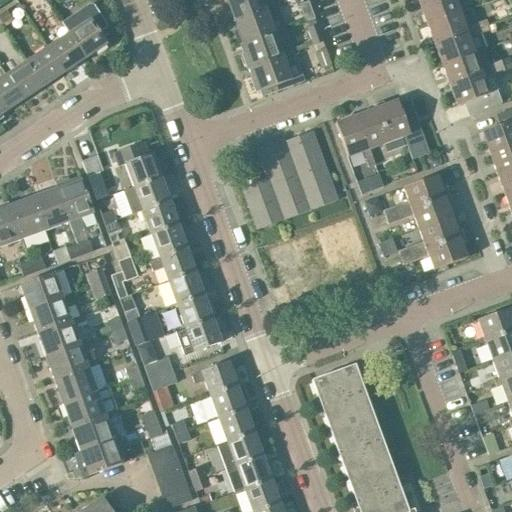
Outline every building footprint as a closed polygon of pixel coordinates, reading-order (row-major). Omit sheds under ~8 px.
[(225,0),(233,21),(265,10),(261,0),(225,0)] [(431,0),(419,4),(426,24),(460,12),(468,9),(464,0),(431,0)] [(314,19),(308,2),(299,5),(305,22),(314,19)] [(68,33),(68,34),(84,59),(106,44),(98,32),(107,26),(93,6),(89,5),(61,23),(68,33)] [(273,33),(265,10),(233,21),(242,45),(273,33)] [(6,11),(0,14),(0,23),(3,28),(14,22),(6,11)] [(460,12),(426,24),(433,45),(470,31),(472,37),(481,34),(477,23),(465,27),(460,13),(460,12)] [(485,20),(477,23),(481,34),(489,32),(485,20)] [(322,42),(316,25),(307,29),(313,45),(322,42)] [(470,31),(433,45),(440,65),(474,53),(469,38),(472,37),(470,31)] [(273,33),(242,45),(245,53),(241,54),(246,69),(282,56),(273,33)] [(68,34),(46,48),(63,73),(84,59),(68,34)] [(63,73),(46,48),(26,61),(43,87),(63,73)] [(331,65),(324,48),(316,52),(322,69),(331,65)] [(474,53),(440,65),(448,86),(482,74),(485,72),(487,77),(493,75),(496,74),(492,63),(488,65),(482,50),(474,53)] [(293,52),(282,56),(246,69),(246,70),(250,68),(253,76),(249,78),(255,93),(259,92),(261,97),(292,86),(285,66),(296,62),(293,52)] [(500,60),(492,63),(496,74),(504,71),(502,66),(500,60)] [(43,87),(26,61),(4,76),(21,101),(43,87)] [(482,74),(448,86),(456,107),(464,104),(468,115),(478,112),(501,103),(496,90),(492,92),(487,77),(485,72),(482,74)] [(0,112),(1,114),(21,101),(4,76),(0,78),(0,112)] [(368,150),(369,150),(403,137),(412,160),(429,154),(409,101),(398,105),(396,101),(356,116),(368,150)] [(480,132),(488,153),(511,143),(511,109),(499,114),(502,124),(480,132)] [(375,167),(368,150),(356,116),(334,124),(347,158),(362,152),(368,169),(375,167)] [(336,201),(311,132),(257,152),(267,179),(241,188),(256,230),(336,201)] [(122,164),(131,189),(159,179),(149,153),(145,154),(141,142),(110,153),(115,166),(122,164)] [(511,143),(488,153),(496,173),(511,167),(511,143)] [(511,167),(496,173),(503,194),(511,190),(511,167)] [(99,172),(86,177),(95,201),(108,197),(99,172)] [(382,212),(385,219),(444,197),(437,176),(402,189),(408,202),(382,212)] [(67,178),(54,183),(57,189),(69,223),(93,214),(81,180),(69,184),(67,178)] [(135,215),(140,213),(140,212),(167,202),(159,179),(131,189),(122,192),(131,217),(135,215)] [(57,189),(32,197),(45,231),(69,223),(57,189)] [(511,190),(503,194),(510,214),(511,213),(511,190)] [(32,197),(9,206),(21,240),(45,231),(32,197)] [(388,226),(413,217),(418,229),(452,217),(444,197),(385,219),(388,226)] [(377,199),(364,203),(369,217),(382,212),(377,199)] [(0,247),(21,240),(9,206),(7,202),(0,204),(0,247)] [(176,226),(167,202),(140,212),(140,213),(148,236),(176,226)] [(113,211),(100,215),(104,225),(116,221),(113,211)] [(397,252),(400,259),(459,237),(452,217),(418,229),(423,243),(397,252)] [(116,221),(104,225),(107,235),(118,231),(120,230),(118,225),(116,221)] [(184,249),(176,226),(148,236),(157,259),(184,249)] [(402,266),(428,257),(433,270),(467,258),(459,237),(400,259),(402,266)] [(88,241),(77,245),(81,256),(92,252),(88,241)] [(81,256),(77,245),(66,248),(70,261),(81,256)] [(161,270),(165,283),(193,272),(184,249),(157,259),(148,262),(152,273),(161,270)] [(40,258),(29,262),(34,274),(45,269),(40,258)] [(118,262),(121,272),(133,268),(130,258),(118,262)] [(34,274),(29,262),(18,266),(22,278),(34,274)] [(133,268),(121,272),(125,282),(137,277),(133,268)] [(84,275),(88,288),(106,281),(101,269),(84,275)] [(62,270),(19,285),(28,310),(62,297),(68,295),(65,286),(67,282),(62,270)] [(202,296),(193,272),(165,283),(174,307),(202,296)] [(106,281),(88,288),(93,300),(110,294),(106,281)] [(210,320),(202,296),(174,307),(182,330),(210,320)] [(70,321),(62,297),(28,310),(36,334),(70,321)] [(478,340),(479,343),(511,331),(511,312),(510,308),(476,320),(483,338),(478,340)] [(124,313),(123,313),(127,324),(139,319),(136,309),(124,313)] [(110,333),(123,329),(118,317),(106,322),(110,333)] [(143,328),(139,319),(127,324),(136,347),(151,341),(146,327),(143,328)] [(174,333),(182,355),(218,342),(210,320),(182,330),(183,330),(174,333)] [(79,345),(70,321),(36,334),(45,358),(79,345)] [(127,340),(123,329),(110,333),(114,345),(127,340)] [(485,346),(491,362),(511,354),(511,331),(479,343),(481,347),(485,346)] [(87,369),(79,345),(45,358),(54,381),(87,369)] [(493,380),(494,383),(511,376),(511,354),(491,362),(497,379),(493,380)] [(148,381),(172,372),(167,358),(143,367),(148,381)] [(200,373),(191,376),(194,385),(203,382),(209,396),(236,386),(236,385),(228,362),(200,372),(200,373)] [(462,362),(454,365),(458,374),(466,371),(462,362)] [(124,369),(128,380),(140,375),(136,364),(124,369)] [(393,489),(349,367),(311,381),(355,503),(350,505),(352,511),(420,511),(410,483),(393,489)] [(54,381),(62,405),(96,392),(87,369),(54,381)] [(177,383),(172,372),(148,381),(152,392),(177,383)] [(140,375),(128,380),(132,392),(144,387),(140,375)] [(500,387),(506,403),(511,400),(511,376),(494,383),(496,388),(500,387)] [(236,386),(209,396),(217,420),(245,409),(242,400),(245,399),(246,396),(242,383),(236,385),(236,386)] [(104,416),(96,392),(62,405),(71,429),(104,416)] [(485,401),(470,406),(473,414),(488,409),(485,401)] [(245,409),(217,420),(226,443),(254,433),(245,409)] [(141,416),(145,427),(157,422),(153,412),(141,416)] [(118,437),(115,429),(110,431),(104,416),(71,429),(79,452),(113,439),(118,437)] [(171,425),(174,436),(186,431),(182,421),(171,425)] [(157,422),(145,427),(149,439),(162,434),(157,422)] [(186,431),(174,436),(178,445),(190,440),(186,431)] [(226,443),(216,447),(225,470),(262,457),(259,447),(262,446),(264,443),(259,431),(253,433),(254,433),(226,443)] [(113,439),(79,452),(74,453),(78,466),(83,464),(88,476),(122,464),(113,440),(113,439)] [(150,466),(175,457),(171,445),(146,455),(150,466)] [(179,468),(175,457),(150,466),(154,477),(179,468)] [(262,457),(225,470),(233,494),(243,490),(271,480),(262,457)] [(183,479),(179,468),(154,477),(158,488),(183,479)] [(191,482),(204,478),(200,468),(188,472),(191,482)] [(487,475),(478,478),(483,490),(491,487),(487,475)] [(207,489),(204,478),(191,482),(195,493),(207,489)] [(188,490),(183,479),(158,488),(162,499),(188,490)] [(271,480),(243,490),(250,511),(257,511),(279,504),(271,480)] [(191,501),(188,490),(162,499),(166,510),(191,501)] [(79,511),(110,511),(102,498),(80,511),(79,511)]
